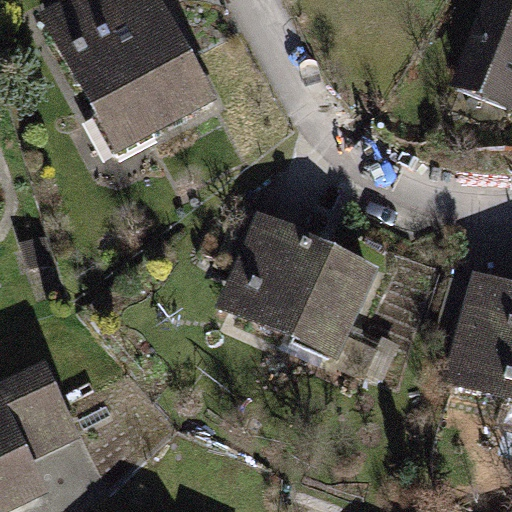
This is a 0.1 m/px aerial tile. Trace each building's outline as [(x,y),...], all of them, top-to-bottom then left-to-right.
[(150,0),(64,0),(36,15),(110,150),(204,99),(150,0)] [(511,0),(479,0),(446,85),(509,110),(511,102),(511,0)] [(366,267),(248,220),(214,308),(332,354),(366,267)] [(511,291),(466,278),(438,374),(511,395),(511,291)] [(0,511),(44,492),(31,464),(76,445),(42,366),(0,384),(0,511)]
